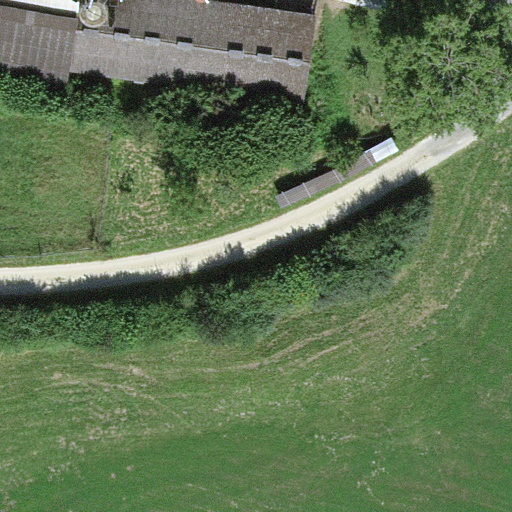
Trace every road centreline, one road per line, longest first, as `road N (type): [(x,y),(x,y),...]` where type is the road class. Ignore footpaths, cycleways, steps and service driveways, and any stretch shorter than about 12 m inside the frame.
road 1 (track): [(412,158),(245,247),(111,277),(0,282)]
road 2 (unclassified): [(511,90),(412,158)]
